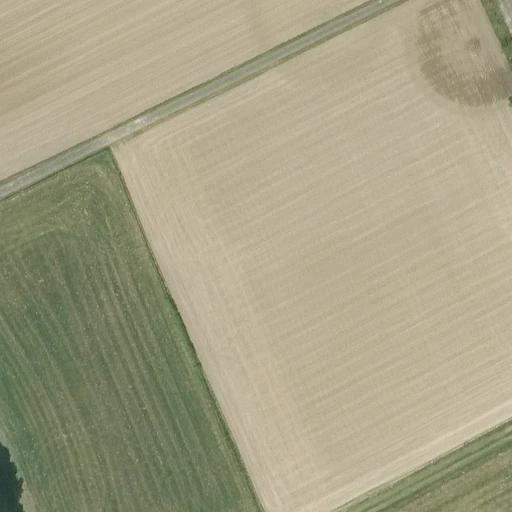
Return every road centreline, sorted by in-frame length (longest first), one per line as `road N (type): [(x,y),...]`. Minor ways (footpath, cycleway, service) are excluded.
road 1 (unknown): [(0,198),(403,0)]
road 2 (track): [(511,432),(365,511)]
